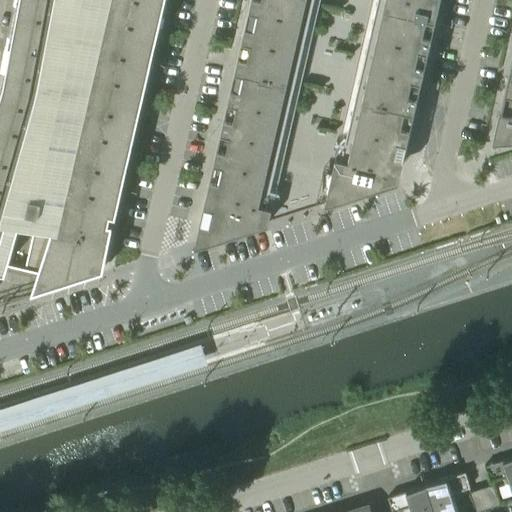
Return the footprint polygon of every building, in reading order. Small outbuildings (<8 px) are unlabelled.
[(17,0),(3,76),(0,87),(0,304),(103,273),(165,0),(17,0)] [(251,0),(196,241),(400,175),(439,0),(251,0)] [(511,91),(505,90),(494,139),(495,139),(496,139),(511,133),(511,91)] [(508,473),(511,484),(511,454),(485,463),(490,479),(508,473)] [(465,470),(427,482),(436,511),(458,511),(452,491),(470,485),(465,470)] [(411,504),(413,511),(436,511),(427,482),(388,494),(393,510),(411,504)] [(493,482),(481,486),(488,506),(500,502),(493,482)] [(488,506),(481,486),(470,490),(476,510),(488,506)] [(372,511),(369,501),(349,507),(350,511),(372,511)]
